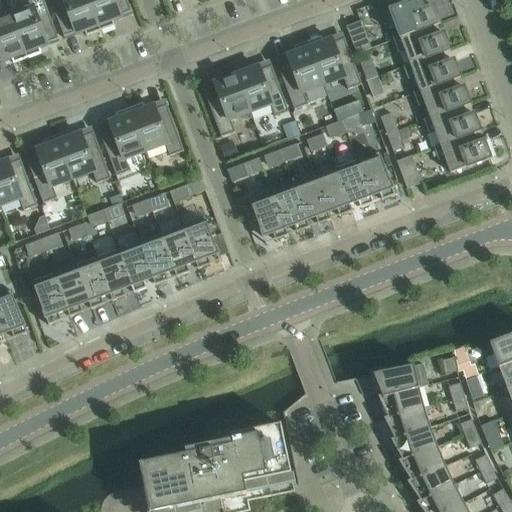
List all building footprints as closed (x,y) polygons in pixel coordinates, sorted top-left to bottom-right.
[(9,12),(27,60),(41,55),(39,49),(47,46),(46,45),(58,40),(42,0),(27,0),(29,4),(9,12)] [(100,32),(87,0),(49,0),(63,38),(75,34),(76,35),(84,32),(86,38),(100,32)] [(87,0),(100,32),(114,27),(112,22),(120,18),(119,17),(131,13),(126,0),(87,0)] [(394,42),(395,41),(440,24),(433,8),(424,11),(420,0),(383,14),(388,27),(394,25),(399,38),(393,41),(394,42)] [(27,60),(9,12),(0,15),(0,62),(2,61),(3,62),(11,59),(13,65),(27,60)] [(360,23),(346,28),(356,55),(371,50),(360,23)] [(440,24),(395,41),(394,42),(398,54),(404,52),(409,65),(403,68),(404,68),(450,51),(443,34),(434,38),(430,29),(440,25),(440,24)] [(307,43),(323,87),(343,79),(347,91),(361,86),(344,40),(333,45),(331,40),(323,44),(321,38),(307,43)] [(323,87),(307,43),(293,48),(295,54),(287,57),(288,61),(277,66),(294,111),(308,106),(303,94),(323,87)] [(450,51),(404,68),(408,81),(414,79),(419,92),(413,95),(414,95),(460,78),(454,62),(444,65),(440,56),(450,52),(450,51)] [(367,82),(377,78),(371,61),(360,65),(367,82)] [(234,71),(250,114),(270,107),(274,119),(288,113),(271,68),(260,72),(258,68),(250,71),(248,65),(234,71)] [(250,114),(234,71),(220,76),(222,81),(214,84),(215,89),(204,93),(221,139),(235,133),(230,121),(250,114)] [(377,78),(367,82),(373,99),(384,95),(377,78)] [(424,122),(428,121),(470,105),(464,88),(454,92),(450,83),(460,79),(460,78),(414,95),(418,108),(424,106),(430,119),(424,121),(424,122)] [(359,102),(333,112),(337,124),(342,123),(356,117),(364,114),(359,102)] [(129,110),(133,121),(145,153),(165,146),(170,158),(183,153),(166,107),(155,111),(153,107),(145,110),(143,104),(129,110)] [(434,149),(452,143),(480,132),(474,115),(464,119),(460,110),(470,106),(470,105),(428,121),(424,122),(429,135),(435,133),(440,146),(434,148),(434,149)] [(145,153),(133,121),(129,110),(115,115),(117,121),(109,124),(110,128),(99,132),(116,178),(130,173),(125,161),(145,153)] [(387,136),(398,132),(391,115),(380,119),(387,136)] [(342,123),(346,134),(360,129),(356,117),(342,123)] [(332,140),(346,134),(342,123),(337,124),(328,128),(332,140)] [(295,124),(282,129),(287,143),(300,138),(295,124)] [(408,128),(398,132),(401,142),(412,138),(408,128)] [(56,137),(72,181),(92,173),(97,185),(110,180),(93,134),(82,138),(80,134),(72,137),(70,132),(56,137)] [(398,132),(387,136),(393,153),(404,149),(401,142),(398,132)] [(480,132),(452,143),(434,149),(439,162),(445,160),(450,175),(466,169),(491,160),(484,142),(474,146),(471,137),(480,133),(480,132)] [(309,141),(313,153),(327,148),(322,136),(309,141)] [(72,181),(56,137),(42,142),(44,148),(36,151),(38,155),(26,159),(43,205),(57,200),(52,188),(72,181)] [(232,144),(220,149),(225,162),(237,158),(232,144)] [(294,147),(280,152),(284,164),(298,159),(294,147)] [(270,169),(284,164),(280,152),(266,157),(270,169)] [(370,198),(371,198),(379,195),(382,202),(395,197),(379,154),(357,162),(370,198)] [(411,158),(397,163),(407,190),(421,185),(411,158)] [(256,161),(245,165),(249,177),(261,173),(256,161)] [(0,209),(1,212),(2,212),(0,207),(19,201),(23,213),(37,207),(20,162),(9,166),(7,162),(0,164),(0,209)] [(349,206),(350,206),(358,203),(360,210),(374,205),(371,198),(370,198),(357,162),(335,170),(349,206)] [(328,214),(336,211),(339,218),(352,213),(350,206),(349,206),(335,170),(314,178),(328,214)] [(306,222),(307,222),(315,219),(318,226),(331,221),(328,214),(314,178),(293,186),(306,222)] [(202,182),(191,186),(195,196),(205,192),(202,182)] [(285,230),(286,230),(294,227),(296,234),(310,229),(307,222),(306,222),(293,186),(271,194),(285,230)] [(169,193),(174,205),(187,200),(183,188),(169,193)] [(285,230),(271,194),(249,203),(252,211),(248,212),(253,224),(257,223),(263,239),(272,235),(275,242),(288,237),(286,230),(285,230)] [(120,196),(109,200),(112,208),(123,204),(120,196)] [(162,196),(148,202),(152,213),(166,208),(162,196)] [(138,219),(152,213),(148,202),(134,207),(138,219)] [(103,212),(107,224),(122,219),(117,207),(103,212)] [(107,224),(103,212),(89,217),(94,229),(107,224)] [(196,264),(195,264),(198,271),(211,266),(208,259),(218,256),(212,239),(215,238),(211,226),(207,228),(204,219),(182,228),(196,264)] [(70,231),(74,242),(88,238),(84,226),(70,231)] [(174,272),(176,279),(190,274),(187,267),(195,264),(196,264),(182,228),(161,236),(174,272)] [(55,236),(41,242),(45,253),(60,248),(55,236)] [(153,280),(152,280),(155,287),(168,282),(165,275),(174,272),(161,236),(139,244),(153,280)] [(32,259),(45,253),(41,242),(27,247),(32,259)] [(131,288),(134,295),(147,290),(144,283),(152,280),(153,280),(139,244),(118,252),(131,288)] [(131,288),(118,252),(96,260),(110,296),(109,296),(112,303),(126,298),(123,291),(131,288)] [(89,304),(88,304),(91,311),(104,306),(101,299),(109,296),(110,296),(96,260),(75,268),(89,304)] [(67,312),(69,319),(83,314),(80,307),(88,304),(89,304),(75,268),(54,276),(67,312)] [(59,315),(67,312),(54,276),(32,284),(48,327),(61,322),(59,315)] [(0,295),(0,330),(2,336),(3,336),(11,333),(13,340),(27,335),(11,292),(0,295)] [(498,369),(511,363),(511,336),(509,338),(507,332),(490,338),(492,344),(489,345),(498,369)] [(465,357),(454,361),(457,373),(463,372),(470,369),(465,357)] [(445,376),(457,373),(454,361),(454,360),(442,362),(445,376)] [(394,366),(395,372),(377,376),(379,382),(376,383),(382,399),(419,389),(418,389),(428,387),(423,366),(413,368),(410,369),(409,363),(394,366)] [(511,363),(498,369),(507,391),(511,389),(511,363)] [(452,401),(464,397),(460,385),(448,388),(452,401)] [(419,389),(382,399),(384,404),(381,405),(388,420),(424,409),(420,395),(419,389)] [(464,397),(452,401),(456,414),(467,410),(464,397)] [(424,409),(388,420),(391,425),(387,427),(395,441),(430,429),(424,409)] [(460,426),(465,438),(476,434),(471,421),(460,426)] [(140,467),(149,511),(249,511),(248,503),(295,493),(281,427),(184,447),(186,457),(140,467)] [(430,429),(395,441),(398,446),(395,448),(403,462),(437,449),(430,429)] [(481,446),(476,434),(465,438),(469,450),(481,446)] [(437,449),(403,462),(405,467),(402,469),(411,483),(445,468),(437,449)] [(480,474),(491,469),(486,457),(474,462),(480,474)] [(445,468),(411,483),(414,488),(411,490),(421,503),(454,487),(445,468)] [(491,469),(480,474),(486,486),(497,480),(491,469)] [(511,473),(510,470),(503,474),(506,480),(511,476),(511,473)] [(454,487),(421,503),(424,508),(421,510),(422,511),(451,511),(464,505),(454,487)] [(492,497),(499,508),(510,502),(503,491),(492,497)] [(511,511),(511,505),(510,502),(499,508),(501,511),(511,511)]
